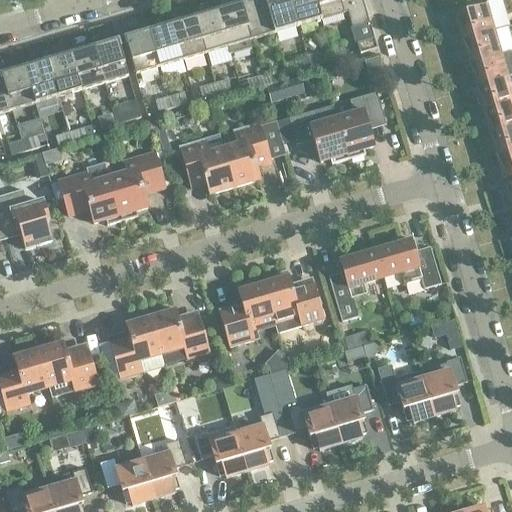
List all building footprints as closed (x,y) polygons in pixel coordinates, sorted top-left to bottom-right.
[(238,0),(240,6),(217,12),(230,56),(253,49),(238,0)] [(238,0),(253,49),(254,49),(252,42),(274,36),(263,0),(238,0)] [(297,29),(288,0),(263,0),(274,36),(297,29)] [(288,0),(297,29),(320,22),(313,0),(288,0)] [(348,14),(352,30),(369,25),(361,0),(313,0),(320,22),(348,14)] [(469,14),(454,18),(461,42),(494,33),(487,9),(483,10),(482,5),(468,9),(469,14)] [(230,56),(217,12),(194,19),(205,56),(228,49),(230,56)] [(194,19),(171,26),(182,63),(205,56),(194,19)] [(148,27),(147,27),(159,70),(182,63),(171,26),(149,32),(148,27)] [(123,34),(136,77),(159,70),(147,27),(123,34)] [(461,42),(468,65),(500,56),(494,33),(461,42)] [(91,43),(104,86),(128,79),(115,36),(91,43)] [(356,44),(359,55),(376,50),(373,39),(356,44)] [(91,43),(92,49),(70,56),(81,93),(104,86),(91,43)] [(342,48),(329,52),(333,63),(346,59),(342,48)] [(511,54),(511,52),(501,56),(500,56),(468,65),(475,88),(507,79),(511,77),(511,54)] [(306,59),(309,70),(322,66),(319,55),(306,59)] [(47,63),(58,100),(81,93),(70,56),(47,63)] [(293,62),(296,74),(309,70),(306,59),(293,62)] [(24,69),(35,106),(58,100),(47,63),(24,69)] [(0,70),(0,73),(12,113),(35,106),(24,69),(2,76),(0,70)] [(0,73),(0,116),(12,113),(0,73)] [(262,78),(265,90),(278,86),(275,74),(262,78)] [(247,83),(248,88),(250,94),(265,90),(262,78),(247,83)] [(475,88),(482,111),(511,102),(511,94),(507,79),(475,88)] [(231,93),(227,82),(214,86),(218,97),(231,93)] [(203,101),(218,97),(214,86),(199,90),(203,101)] [(187,106),(183,95),(168,99),(172,111),(187,106)] [(337,121),(336,121),(348,162),(365,157),(363,152),(374,149),(367,126),(384,121),(376,95),(349,103),(353,116),(337,121)] [(159,114),(172,111),(168,99),(155,103),(159,114)] [(511,102),(482,111),(488,134),(511,127),(511,102)] [(313,142),(320,165),(330,162),(331,167),(348,162),(336,121),(337,121),(333,108),(315,113),(288,121),(295,144),(296,147),(313,142)] [(129,124),(125,112),(112,116),(116,127),(129,124)] [(101,132),(116,127),(112,116),(97,121),(101,132)] [(237,147),(223,151),(234,190),(259,183),(256,173),(271,168),(269,161),(285,156),(283,147),(276,125),(275,121),(233,133),(237,147)] [(295,144),(288,121),(276,125),(283,147),(295,144)] [(162,125),(154,127),(155,131),(157,139),(165,137),(162,125)] [(511,152),(511,127),(488,134),(495,157),(511,152)] [(72,146),(85,143),(81,131),(68,135),(72,146)] [(68,135),(55,139),(59,150),(72,146),(68,135)] [(40,150),(36,139),(21,143),(24,154),(40,150)] [(186,174),(201,170),(209,198),(234,190),(223,151),(209,155),(204,141),(179,149),(186,174)] [(11,158),(24,154),(21,143),(8,147),(11,158)] [(511,152),(495,157),(502,181),(511,178),(511,152)] [(109,180),(122,224),(137,219),(136,214),(148,210),(143,197),(165,190),(154,156),(124,165),(127,175),(109,180)] [(87,176),(58,184),(68,219),(89,213),(93,226),(105,223),(106,228),(122,224),(109,180),(105,166),(86,172),(87,176)] [(0,224),(5,242),(21,237),(25,252),(50,245),(45,225),(48,224),(42,203),(27,207),(23,192),(0,199),(0,224)] [(375,253),(383,280),(399,276),(402,288),(421,282),(423,292),(441,287),(430,250),(417,253),(413,242),(379,252),(375,253)] [(342,326),(359,321),(353,302),(368,298),(365,286),(383,280),(375,253),(371,254),(336,265),(340,276),(328,280),(342,326)] [(262,286),(275,330),(277,336),(323,323),(312,284),(291,291),(286,274),(273,278),(273,283),(262,286)] [(250,285),(236,289),(241,305),(218,312),(229,351),(258,342),(256,335),(275,330),(262,286),(252,289),(250,285)] [(159,314),(160,317),(150,320),(161,358),(184,351),(187,361),(208,355),(198,318),(178,324),(174,313),(172,313),(171,311),(167,309),(161,310),(159,314)] [(161,358),(150,320),(140,323),(139,320),(135,318),(130,320),(128,323),(129,326),(126,327),(129,338),(109,344),(120,381),(141,375),(138,365),(161,358)] [(36,347),(49,391),(52,401),(97,387),(86,351),(65,357),(62,345),(53,348),(52,345),(48,343),(36,347)] [(49,391),(36,347),(24,350),(22,354),(23,357),(13,360),(17,371),(0,376),(0,391),(7,414),(30,407),(27,398),(49,391)] [(362,349),(343,355),(346,364),(365,359),(362,349)] [(446,364),(446,366),(420,374),(434,419),(455,413),(453,407),(459,405),(454,388),(466,385),(459,360),(446,364)] [(413,426),(434,419),(420,374),(394,381),(390,368),(377,371),(388,408),(400,404),(405,421),(411,419),(413,426)] [(325,395),(329,409),(340,447),(361,441),(359,434),(365,433),(360,416),(373,412),(366,388),(352,392),(351,388),(325,395)] [(129,401),(115,408),(120,419),(134,412),(129,401)] [(319,453),(340,447),(329,409),(303,416),(300,407),(287,411),(294,436),(307,432),(311,449),(317,447),(319,453)] [(234,429),(233,429),(246,475),(268,468),(266,462),(272,460),(267,444),(279,440),(272,416),(259,419),(261,429),(236,436),(234,429)] [(225,481),(246,475),(233,429),(207,436),(207,435),(193,439),(200,463),(213,459),(218,476),(224,474),(225,481)] [(81,432),(66,436),(71,450),(86,446),(81,432)] [(168,456),(142,464),(153,502),(174,496),(172,490),(178,488),(173,471),(185,467),(178,443),(165,447),(168,456)] [(0,466),(10,464),(7,453),(0,454),(0,466)] [(132,508),(153,502),(142,464),(116,472),(113,462),(100,466),(107,491),(119,487),(124,504),(130,502),(132,508)] [(48,492),(54,511),(83,511),(79,499),(92,495),(85,471),(71,475),(74,484),(48,492)] [(54,511),(48,492),(22,499),(19,490),(6,494),(11,511),(54,511)]
